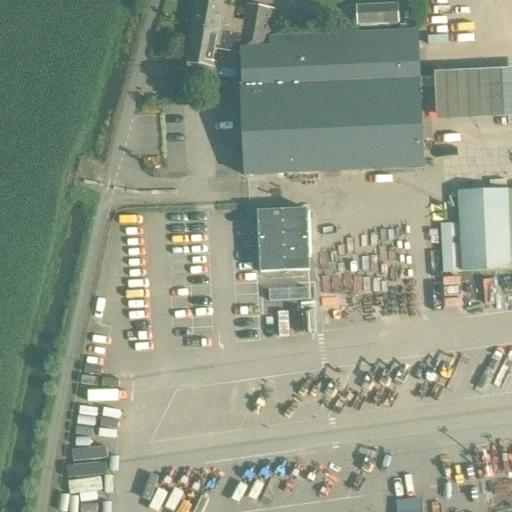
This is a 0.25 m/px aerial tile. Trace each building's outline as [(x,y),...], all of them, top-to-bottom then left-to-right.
[(196,0),(192,27),(243,35),(243,32),(269,36),(274,11),(248,6),(245,22),(232,20),(234,8),(222,6),(222,0),(196,0)] [(358,25),(398,24),(398,6),(358,7),(358,25)] [(269,38),(269,36),(243,32),(243,35),(192,27),(186,64),(211,68),(215,46),(241,51),(243,95),(244,142),(240,146),(240,154),(244,157),(245,177),(423,169),(416,32),(269,38)] [(511,64),(441,69),(444,110),(511,105),(511,64)] [(507,190),(459,192),(462,273),(511,270),(507,190)] [(307,211),(258,213),(261,275),(310,272),(307,211)]
